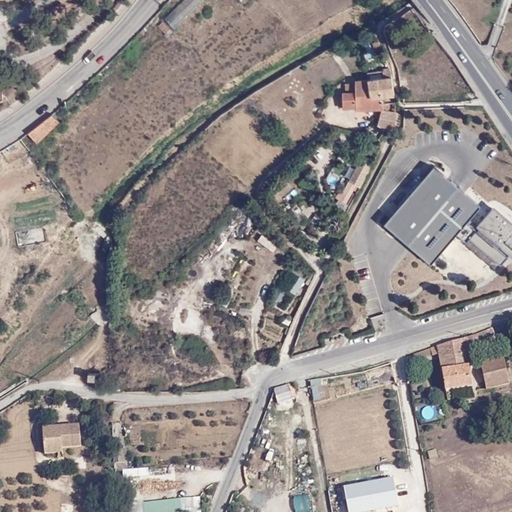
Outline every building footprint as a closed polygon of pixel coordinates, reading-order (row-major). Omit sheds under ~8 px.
[(199,0),(180,0),(161,21),(171,29),(199,0)] [(157,24),(151,32),(161,41),(167,35),(157,24)] [(349,43),(344,44),(349,54),(353,53),(349,43)] [(389,79),(386,69),(377,70),(377,82),(389,79)] [(377,82),(374,82),(375,99),(379,98),(391,96),(389,79),(377,82)] [(374,82),(363,83),(351,85),(352,94),(352,111),(377,108),(379,98),(375,99),(374,82)] [(352,111),(352,94),(339,95),(341,112),(352,111)] [(375,134),(384,133),(392,110),(392,106),(377,108),(372,119),(371,128),(375,134)] [(49,117),(25,136),(30,143),(54,124),(49,117)] [(342,186),(356,193),(370,169),(357,162),(342,186)] [(479,205),(432,166),(384,225),(431,263),(456,233),(466,222),(475,230),(469,238),(499,264),(507,254),(511,258),(511,224),(491,207),(476,223),(471,217),(479,205)] [(466,222),(456,233),(465,241),(469,238),(475,230),(466,222)] [(41,228),(18,234),(20,242),(34,239),(33,236),(43,234),(41,228)] [(272,250),(277,244),(262,232),(258,238),(272,250)] [(306,273),(290,264),(287,269),(303,279),(306,273)] [(275,320),(290,326),(294,318),(279,311),(275,320)] [(511,337),(511,331),(510,325),(499,328),(502,340),(511,337)] [(494,344),(491,331),(474,337),(476,347),(494,344)] [(436,356),(443,393),(470,389),(465,357),(469,356),(468,349),(476,347),(474,337),(434,348),(436,356)] [(434,348),(403,361),(403,367),(436,356),(434,348)] [(484,389),(508,383),(502,360),(480,365),(484,389)] [(272,393),(276,406),(291,402),(287,387),(273,390),(272,393)] [(57,452),(76,451),(74,430),(52,432),(38,433),(39,454),(57,452)] [(431,458),(438,456),(436,448),(429,450),(431,458)] [(113,458),(115,477),(123,477),(121,457),(113,458)] [(149,466),(124,468),(124,476),(149,475),(149,466)] [(201,511),(201,496),(132,500),(132,510),(118,511),(117,511),(201,511)] [(399,503),(400,507),(400,511),(419,511),(417,499),(399,503)] [(376,504),(376,510),(400,507),(399,503),(399,500),(376,504)]
